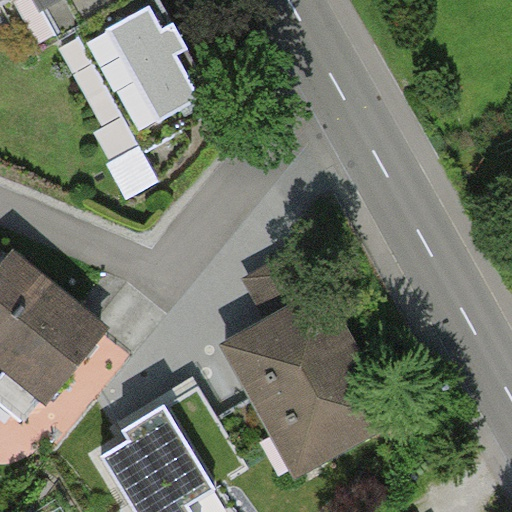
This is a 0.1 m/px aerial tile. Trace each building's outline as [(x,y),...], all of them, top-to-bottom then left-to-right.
[(0,0),(0,11),(11,5),(7,0),(0,0)] [(29,0),(40,20),(79,0),(29,0)] [(165,2),(76,52),(141,165),(230,115),(165,2)] [(20,254),(0,279),(0,368),(53,408),(115,325),(20,254)] [(330,289),(221,347),(293,482),(402,424),(330,289)] [(132,437),(100,456),(133,511),(194,511),(188,501),(218,484),(165,395),(122,421),(132,437)]
